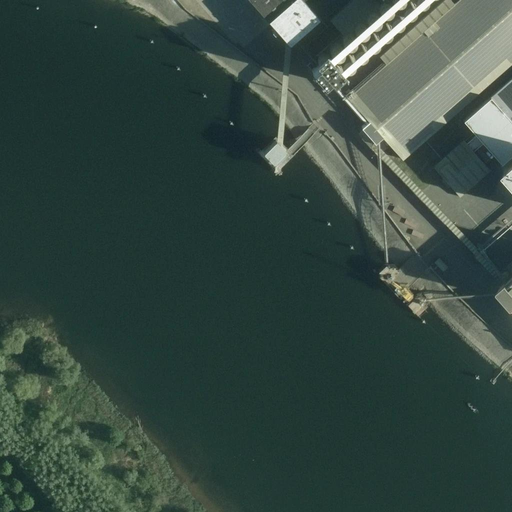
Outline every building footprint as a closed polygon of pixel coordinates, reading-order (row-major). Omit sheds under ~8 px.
[(295,38),(303,46),(326,26),(308,5),(313,0),(250,0),(289,43),(295,38)] [(351,0),(329,19),(342,34),(381,0),(351,0)] [(382,136),(402,160),(511,63),(511,0),(458,0),(454,4),(451,0),(442,0),(378,56),(386,64),(348,98),(368,121),(361,127),(375,143),(382,136)] [(311,69),(323,83),(329,78),(332,81),(344,71),(325,50),(314,60),(317,64),(311,69)] [(511,76),(490,96),(511,121),(511,76)] [(466,143),(473,151),(483,143),(502,165),(511,156),(511,121),(490,96),(462,120),(476,135),(466,143)] [(274,162),(286,150),(275,139),(263,151),(274,162)] [(463,140),(432,166),(460,197),(490,171),(473,151),(466,143),(463,140)] [(419,196),(464,244),(474,234),(429,186),(419,196)] [(439,258),(434,262),(443,271),(447,267),(439,258)] [(511,261),(506,267),(511,273),(511,276),(501,286),(511,299),(511,261)]
